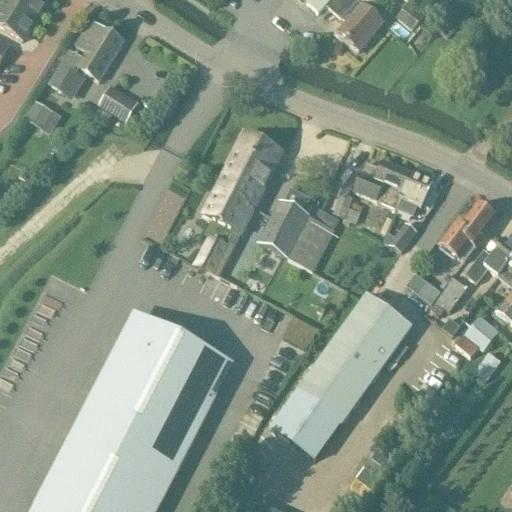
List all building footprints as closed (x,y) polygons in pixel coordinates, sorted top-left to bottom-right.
[(0,31),(23,46),(48,5),(40,0),(8,0),(0,13),(0,31)] [(399,0),(405,4),(408,0),(298,0),(318,17),(325,9),(333,0),(399,0)] [(333,0),(325,9),(346,28),(338,37),(359,56),(383,29),(356,6),(360,0),(333,0)] [(412,35),(423,22),(408,9),(397,22),(412,35)] [(75,98),(87,78),(98,85),(123,46),(90,26),(75,50),(86,56),(82,63),(71,56),(51,89),(63,97),(66,93),(75,98)] [(0,67),(9,51),(0,45),(0,67)] [(109,93),(98,110),(125,127),(136,109),(109,93)] [(36,107),(25,125),(37,132),(48,114),(36,107)] [(245,139),(203,220),(212,225),(205,240),(208,241),(220,247),(205,276),(218,282),(233,254),(240,239),(262,198),(282,158),(245,139)] [(400,204),(411,178),(383,167),(380,174),(366,168),(354,197),(396,214),(401,204),(400,204)] [(401,204),(396,214),(402,217),(413,221),(417,211),(421,213),(432,187),(411,178),(400,204),(401,204)] [(170,191),(148,234),(163,242),(185,199),(170,191)] [(341,199),(333,219),(344,223),(351,207),(352,203),(341,199)] [(351,207),(344,223),(356,227),(362,211),(351,207)] [(287,264),(309,223),(280,208),(259,249),(287,264)] [(464,267),(497,224),(495,222),(495,219),(490,215),(487,216),(480,211),(475,211),(460,232),(455,229),(439,250),(460,265),(460,264),(464,267)] [(311,224),(309,223),(287,264),(312,277),(333,236),(333,235),(339,224),(316,213),(311,224)] [(387,222),(380,237),(385,239),(392,224),(387,222)] [(405,228),(389,250),(401,257),(416,237),(405,228)] [(511,261),(511,247),(505,243),(491,261),(484,256),(465,280),(477,289),(489,274),(498,281),(505,272),(504,271),(511,261)] [(505,272),(498,281),(511,291),(508,295),(511,297),(496,317),(511,329),(511,261),(504,271),(505,272)] [(439,320),(445,314),(449,317),(466,293),(454,283),(431,314),(439,320)] [(426,288),(417,300),(431,310),(440,298),(426,288)] [(296,398),(270,434),(315,467),(341,430),(342,430),(412,333),(366,300),(296,398)] [(498,337),(479,321),(463,341),(456,351),(471,363),(480,352),(483,355),(498,337)] [(150,511),(225,368),(137,322),(38,511),(150,511)] [(294,322),(283,343),(305,354),(319,334),(302,325),(294,322)] [(489,358),(474,378),(486,386),(501,366),(489,358)] [(370,464),(364,472),(383,486),(389,478),(370,464)] [(356,483),(350,490),(370,505),(375,498),(374,497),(356,483)]
